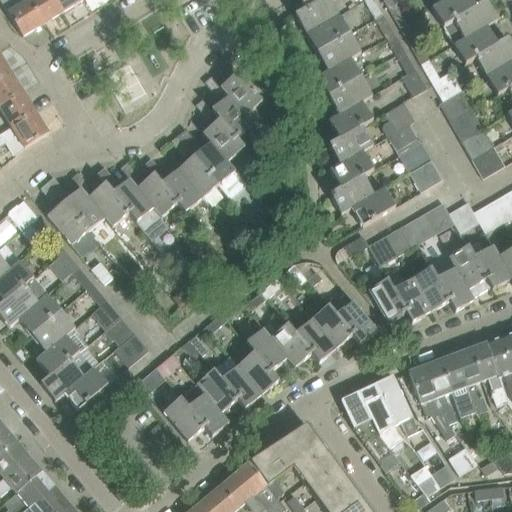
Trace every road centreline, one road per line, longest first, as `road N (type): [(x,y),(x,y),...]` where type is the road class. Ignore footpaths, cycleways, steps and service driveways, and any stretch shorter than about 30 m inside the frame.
road 1 (residential): [(511,315),(307,402)]
road 2 (residential): [(90,146),(49,70),(155,0)]
road 3 (residential): [(90,146),(114,152),(157,129),(202,44),(233,23)]
road 4 (residential): [(307,402),(158,511)]
road 5 (residential): [(116,511),(0,375)]
road 6 (residential): [(389,511),(307,402)]
